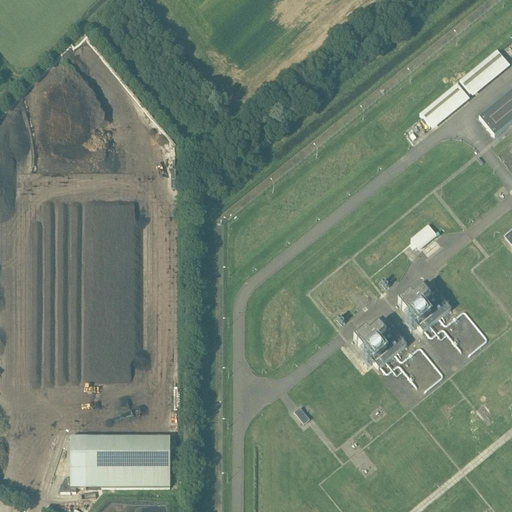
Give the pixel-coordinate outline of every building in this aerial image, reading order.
[(496,52),(456,81),(468,98),(508,69),(496,52)] [(455,84),(416,115),(430,133),(469,102),(455,84)] [(511,124),(511,92),(479,120),(494,139),(511,124)] [(411,241),(418,250),(435,236),(428,228),(411,241)] [(511,231),(503,239),(511,249),(511,231)] [(428,297),(423,290),(413,298),(410,295),(397,305),(422,335),(451,312),(435,292),(428,297)] [(384,334),(378,326),(369,334),(366,331),(353,341),(378,371),(406,348),(390,329),(384,334)] [(294,414),(304,426),(309,422),(299,410),(294,414)] [(170,490),(170,439),(70,440),(70,480),(64,480),(60,495),(76,495),(76,491),(170,490)]
